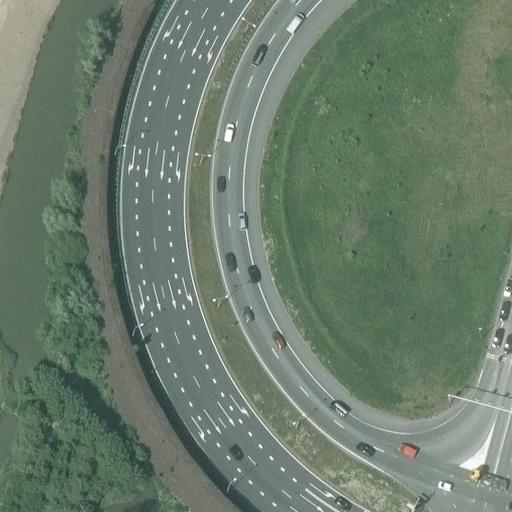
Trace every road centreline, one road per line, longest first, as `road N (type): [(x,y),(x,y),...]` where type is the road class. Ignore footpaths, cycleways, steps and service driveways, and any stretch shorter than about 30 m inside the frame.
road 1 (motorway): [(481,484),(370,445),(338,425),(298,388),(250,315),(227,236),(225,164),(248,73),(295,0)]
road 2 (motorway): [(206,0),(172,69),(153,140),(148,210),(157,283),(178,350),(214,415),(258,470),(308,511)]
road 3 (secondary): [(511,363),(481,484)]
